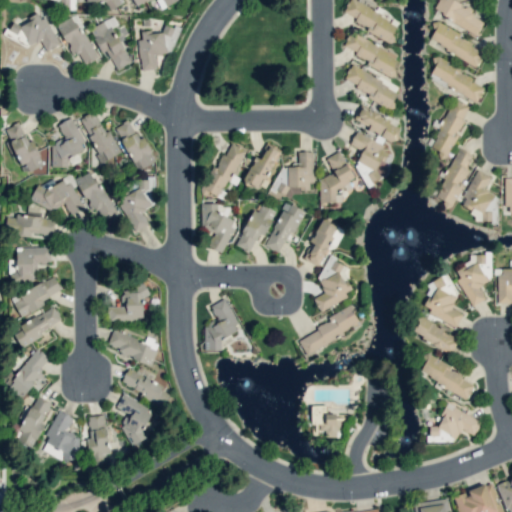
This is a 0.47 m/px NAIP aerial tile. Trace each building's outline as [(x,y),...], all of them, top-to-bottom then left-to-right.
[(156,0),(161,9),(178,0),(177,0),(156,0)] [(366,30),(388,43),(398,25),(354,0),(348,0),(342,12),(368,26),(366,30)] [(485,18),(451,0),(437,0),(432,9),(476,34),(485,18)] [(15,49),(40,38),(46,51),(57,46),(41,10),(27,17),(29,21),(18,26),(16,23),(6,27),(15,49)] [(72,54),(77,51),(84,64),(96,58),(73,15),(56,24),(72,54)] [(131,62),(107,19),(89,29),(105,59),(109,56),(117,69),(131,62)] [(436,23),(427,39),(476,66),(485,50),(436,23)] [(140,70),(157,69),(155,54),(176,52),(174,26),(163,26),(163,30),(140,32),(141,39),(138,39),(140,70)] [(342,47),(368,59),(366,64),(388,75),(398,55),(349,31),(342,47)] [(477,101),(486,83),(435,59),(427,77),(477,101)] [(399,88),(351,63),(341,81),(390,107),(399,88)] [(428,148),(444,156),(471,107),(454,99),(428,148)] [(372,183),(374,179),(379,180),(387,168),(390,154),(381,149),(383,140),(392,142),(394,136),(399,127),(371,110),(360,108),(353,120),(376,134),(374,140),(370,139),(357,130),(349,143),(357,148),(361,149),(360,154),(350,170),(372,183)] [(96,109),(79,118),(100,162),(118,154),(96,109)] [(55,168),(68,164),(66,157),(85,151),(73,117),(58,123),(63,139),(47,144),(55,168)] [(136,170),(156,161),(144,136),(137,139),(129,120),(115,126),(136,170)] [(23,173),(43,165),(33,140),(27,142),(19,122),(4,128),(9,140),(5,141),(12,157),(16,156),(23,173)] [(244,148),(228,142),(218,168),(211,165),(202,189),(218,195),(224,180),(236,185),(239,177),(234,175),(244,148)] [(246,184),(269,188),(276,147),(265,145),(263,156),(251,154),(246,184)] [(448,209),(471,167),(468,164),(473,155),(459,147),(433,195),(445,201),(442,205),(448,209)] [(313,151),(297,151),(298,165),(275,165),(275,192),(308,192),(308,182),(313,181),(313,151)] [(319,202),(340,202),(340,186),(348,186),(347,154),(329,154),(329,175),(318,176),(319,202)] [(117,214),(91,169),(74,179),(92,212),(97,209),(104,221),(117,214)] [(488,223),(492,215),(484,211),(493,193),(484,189),(491,176),(477,169),(459,204),(471,210),(469,214),(488,223)] [(42,187),(33,192),(43,213),(65,204),(69,214),(81,209),(67,178),(43,189),(42,187)] [(142,209),(154,205),(145,179),(135,182),(137,189),(119,196),(132,231),(148,226),(142,209)] [(275,211),(257,202),(236,246),(248,252),(254,240),(260,242),(275,211)] [(281,253),(301,209),(284,202),(265,246),(281,253)] [(200,225),(213,233),(209,241),(209,246),(220,253),(232,232),(232,220),(225,215),(225,207),(217,203),(200,203),(200,225)] [(302,258),(320,267),(342,228),(322,217),(309,241),(310,242),(302,258)] [(8,259),(8,281),(35,282),(36,262),(49,262),(49,247),(16,246),(15,259),(8,259)] [(490,253),(469,253),(469,265),(460,265),(461,302),(482,302),(481,280),(491,280),(490,253)] [(320,312),(352,291),(338,269),(341,268),(335,258),(313,273),(324,291),(312,299),(320,312)] [(498,303),(511,302),(511,267),(497,268),(498,303)] [(19,315),(62,292),(53,275),(11,298),(19,315)] [(451,307),(461,287),(436,275),(420,309),(456,326),(462,313),(451,307)] [(122,306),(108,306),(108,319),(142,318),(142,295),(146,295),(146,286),(121,286),(122,306)] [(210,305),(216,319),(203,325),(204,350),(221,350),(220,336),(227,335),(236,331),(236,319),(225,298),(210,305)] [(21,346),(62,320),(53,305),(20,326),(22,329),(14,334),(21,346)] [(296,336),(305,353),(359,325),(351,308),(296,336)] [(412,332),(450,354),(458,339),(420,317),(412,332)] [(152,364),(157,345),(111,332),(107,345),(121,348),(119,355),(152,364)] [(36,390),(47,380),(38,371),(49,359),(39,350),(6,382),(21,397),(32,386),(36,390)] [(428,355),(418,372),(466,398),(475,382),(428,355)] [(163,404),(170,389),(126,369),(119,384),(163,404)] [(143,446),(147,437),(141,433),(153,409),(122,393),(115,407),(127,413),(117,432),(143,446)] [(42,421),(51,402),(36,395),(19,430),(21,431),(17,440),(32,447),(44,423),(42,421)] [(311,405),(310,423),(318,423),(318,435),(339,436),(340,413),(327,413),(327,405),(311,405)] [(71,463),(83,439),(66,430),(72,417),(58,410),(44,435),(48,437),(42,448),(71,463)] [(427,442),(456,441),(455,431),(477,431),(477,412),(442,412),(442,425),(427,426),(427,442)] [(107,462),(105,450),(111,449),(107,413),(87,416),(90,438),(86,439),(89,464),(107,462)] [(511,511),(511,477),(497,483),(507,511),(511,511)] [(452,496),(457,511),(501,511),(491,482),(452,496)] [(446,511),(449,511),(447,498),(412,502),(413,511),(446,511)]
